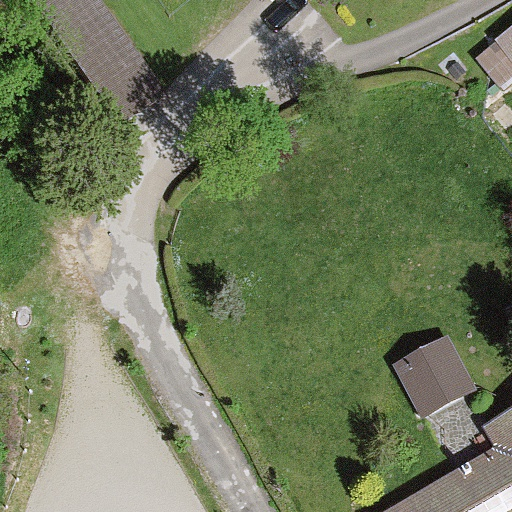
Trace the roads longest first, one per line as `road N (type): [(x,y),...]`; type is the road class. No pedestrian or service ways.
road 1 (unclassified): [(260,511),(119,257)]
road 2 (track): [(119,257),(0,53)]
